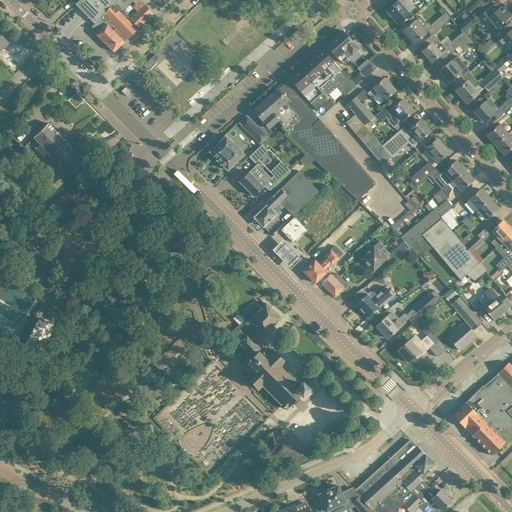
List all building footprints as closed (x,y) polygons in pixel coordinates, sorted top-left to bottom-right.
[(88,17),(94,23),(115,3),(123,11),(133,0),(79,0),(75,4),(82,11),(81,13),(86,18),(88,17)] [(138,11),(130,19),(131,20),(138,28),(152,13),(145,6),(140,1),(141,0),(140,0),(133,0),(132,1),(136,4),(133,7),(138,11)] [(415,7),(411,2),(408,0),(398,0),(386,10),(397,23),(415,7)] [(478,0),(468,10),(472,15),(485,3),(481,0),(478,0)] [(94,23),(91,27),(96,32),(95,33),(114,52),(120,46),(122,44),(124,42),(123,41),(127,37),(128,38),(136,30),(129,22),(124,18),(127,15),(123,11),(115,3),(94,23)] [(489,8),(480,16),(486,24),(488,26),(492,22),(496,26),(492,30),(492,33),(494,36),(495,35),(502,29),(499,25),(502,23),(510,16),(509,15),(510,14),(506,9),(504,10),(501,6),(500,7),(493,13),(489,8)] [(432,28),(427,32),(431,35),(433,34),(433,33),(450,18),(445,13),(442,15),(430,26),(432,28)] [(411,24),(404,30),(415,43),(422,36),(427,32),(432,28),(430,26),(428,23),(427,24),(420,16),(416,19),(415,21),(411,24)] [(463,31),(462,32),(466,36),(471,36),(470,26),(473,24),(468,18),(458,27),(463,31)] [(494,36),(493,37),(501,46),(505,43),(510,48),(511,45),(511,28),(506,33),(502,29),(495,35),(494,36)] [(334,38),(350,56),(358,48),(342,30),(334,38)] [(451,41),(448,45),(449,46),(453,51),(459,46),(468,38),(466,36),(462,32),(451,41)] [(0,51),(9,43),(0,33),(0,51)] [(427,38),(421,43),(425,48),(422,51),(431,62),(439,55),(440,54),(446,49),(445,47),(442,44),(440,42),(433,34),(431,35),(427,38)] [(334,38),(326,45),(332,53),(336,57),(341,63),(345,60),(347,58),(350,56),(334,38)] [(468,38),(459,46),(464,52),(473,44),(468,38)] [(484,44),(478,49),(483,55),(489,50),(484,44)] [(311,58),(336,87),(348,77),(322,49),(311,58)] [(511,51),(501,62),(494,67),(499,72),(505,67),(511,62),(511,51)] [(151,57),(143,65),(147,69),(155,61),(159,58),(155,54),(154,55),(151,57)] [(447,64),(439,71),(449,82),(453,78),(457,82),(453,86),(464,77),(470,71),(466,67),(465,66),(457,56),(447,64)] [(311,58),(299,69),(325,98),(327,96),(328,96),(327,95),(336,87),(311,58)] [(370,62),(359,72),(360,73),(365,78),(376,68),(370,62)] [(327,110),(332,106),(299,69),(288,78),(317,111),(323,105),(327,110)] [(484,88),(487,91),(502,78),(495,70),(480,82),(484,88)] [(456,90),(467,103),(484,88),(480,82),(473,88),(466,80),(464,77),(453,86),(453,87),(454,86),(457,89),(456,90)] [(395,90),(384,78),(367,93),(369,96),(372,98),(377,93),(383,100),(395,90)] [(277,89),(253,111),(254,111),(260,118),(262,121),(269,128),(278,119),(290,132),(287,134),(308,153),(318,163),(334,178),(346,189),(366,171),(334,135),(333,134),(319,118),(293,89),(292,88),(286,81),(286,82),(277,89)] [(125,87),(121,91),(126,96),(130,92),(125,87)] [(367,93),(364,89),(347,105),(355,114),(364,125),(374,116),(362,102),(369,96),(367,93)] [(489,98),(474,111),(478,116),(477,119),(480,122),(483,122),(484,122),(498,109),(489,98)] [(380,123),(386,118),(394,128),(413,111),(403,99),(393,107),(389,103),(374,116),(380,123)] [(345,123),(354,133),(364,125),(355,114),(345,123)] [(240,122),(239,123),(260,144),(267,137),(266,136),(257,126),(255,125),(255,124),(248,117),(247,116),(246,116),(240,122)] [(383,146),(387,152),(392,157),(408,142),(416,151),(423,145),(431,139),(431,138),(427,134),(430,131),(420,119),(408,130),(404,126),(382,145),(383,146)] [(61,169),(49,181),(40,190),(47,197),(56,189),(85,161),(48,123),(33,137),(54,158),(52,160),(61,169)] [(487,135),(496,144),(508,134),(499,124),(487,135)] [(354,133),(364,144),(373,136),(364,125),(354,133)] [(511,139),(508,134),(496,144),(504,154),(511,147),(511,139)] [(227,170),(243,154),(226,136),(210,151),(227,170)] [(378,142),(373,136),(364,144),(369,150),(378,142)] [(431,139),(423,146),(434,158),(434,157),(437,161),(448,152),(437,139),(433,142),(431,139)] [(381,145),(378,142),(369,150),(373,155),(383,146),(382,145),(381,145)] [(268,150),(262,144),(249,157),(255,163),(268,150)] [(387,152),(383,146),(373,155),(378,160),(387,152)] [(392,157),(387,152),(378,160),(382,165),(392,157)] [(417,186),(441,165),(437,161),(434,157),(434,158),(410,178),(417,186)] [(447,186),(453,180),(464,170),(456,160),(438,176),(447,186)] [(249,172),(239,181),(253,196),(262,187),(263,188),(265,187),(268,190),(289,170),(281,161),(270,172),(274,176),(271,179),(257,165),(249,172)] [(382,165),(379,167),(380,168),(387,176),(394,170),(395,170),(387,161),(382,165)] [(453,180),(448,184),(452,188),(456,185),(461,190),(465,186),(473,180),(464,170),(453,180)] [(299,171),(281,188),(287,195),(300,209),(318,192),(316,189),(308,181),(299,171)] [(366,171),(346,189),(358,200),(377,183),(366,171)] [(322,184),(316,189),(318,192),(325,187),(322,184)] [(266,205),(254,217),(258,221),(258,223),(260,225),(262,225),(263,227),(270,220),(276,214),(282,208),(278,203),(287,195),(281,188),(276,192),(272,197),(265,204),(266,205)] [(432,200),(427,203),(428,203),(428,204),(434,210),(439,217),(452,206),(446,200),(447,199),(449,197),(449,196),(443,190),(443,189),(440,192),(438,194),(433,197),(440,205),(437,207),(432,200)] [(469,199),(477,209),(489,199),(481,189),(469,199)] [(413,195),(408,199),(415,206),(419,202),(413,195)] [(421,209),(425,198),(390,227),(393,229),(396,227),(419,207),(421,209)] [(489,199),(477,209),(486,219),(497,208),(489,199)] [(434,210),(428,204),(425,207),(430,213),(434,210)] [(451,208),(441,217),(451,230),(458,224),(453,218),(456,215),(451,208)] [(430,213),(401,237),(404,241),(409,246),(416,237),(440,217),(434,210),(430,213)] [(294,217),(288,223),(281,230),(293,243),(307,230),(294,217)] [(432,246),(460,279),(465,275),(474,281),(485,270),(469,252),(465,246),(460,241),(440,217),(416,237),(409,246),(411,247),(411,248),(420,257),(426,252),(432,246)] [(474,225),(468,217),(462,222),(469,229),(474,225)] [(491,242),(496,247),(502,241),(511,231),(511,229),(502,220),(491,231),(497,237),(491,242)] [(393,229),(401,237),(404,235),(396,227),(393,229)] [(511,231),(502,241),(511,250),(511,231)] [(471,232),(460,241),(465,246),(475,237),(471,232)] [(93,234),(91,242),(98,244),(100,236),(93,234)] [(475,237),(465,246),(469,252),(482,241),(477,236),(475,237)] [(383,246),(379,241),(361,258),(373,271),(390,255),(383,247),(383,246)] [(401,256),(411,248),(411,247),(409,246),(404,241),(395,249),(401,256)] [(282,242),(274,251),(292,269),(300,260),(282,242)] [(23,263),(20,268),(27,271),(41,278),(46,280),(52,272),(54,273),(59,268),(32,248),(21,261),(23,263)] [(308,266),(303,271),(315,283),(322,276),(326,272),(324,270),(330,264),(331,265),(338,258),(332,251),(330,249),(322,256),(324,258),(318,264),(314,260),(312,262),(310,264),(308,266)] [(511,250),(496,265),(502,271),(506,266),(511,260),(511,250)] [(334,297),(342,290),(344,288),(343,287),(346,284),(337,275),(332,275),(331,274),(321,283),(334,297)] [(368,317),(375,310),(392,295),(385,287),(377,295),(374,292),(370,292),(367,294),(363,297),(356,304),(368,317)] [(488,299),(481,304),(483,307),(487,312),(493,319),(495,318),(496,318),(499,316),(499,315),(507,309),(501,301),(491,288),(485,292),(484,293),(488,299)] [(431,293),(415,307),(422,314),(437,300),(440,297),(434,290),(431,293)] [(482,322),(459,296),(451,304),(474,329),(482,322)] [(231,333),(254,355),(260,349),(249,338),(258,328),(265,335),(274,327),(272,325),(280,318),(265,303),(259,309),(256,306),(251,311),(254,314),(245,322),(244,321),(231,333)] [(380,322),(376,326),(376,327),(376,330),(379,333),(382,333),(387,338),(394,331),(403,323),(408,319),(409,318),(406,315),(404,313),(399,318),(394,313),(390,313),(388,315),(384,318),(383,319),(380,322)] [(448,337),(453,343),(459,350),(476,335),(464,322),(448,337)] [(405,343),(398,350),(409,362),(415,357),(418,354),(420,356),(429,348),(434,343),(427,335),(421,340),(419,342),(414,336),(411,339),(409,340),(405,343)] [(283,408),(287,409),(302,394),(308,389),(302,382),(299,385),(293,380),(295,378),(288,370),(286,372),(280,366),(285,362),(274,350),(269,355),(264,350),(263,352),(260,349),(254,355),(248,361),(251,364),(247,368),(252,373),(247,378),(258,389),(263,384),(269,390),(267,391),(274,398),(276,397),(282,403),(283,408)] [(483,385),(466,401),(486,421),(505,441),(511,433),(511,366),(508,362),(497,373),(484,386),(483,385)] [(466,401),(452,415),(471,435),(486,421),(466,401)] [(486,421),(471,435),(491,455),(492,455),(493,454),(496,450),(498,448),(505,442),(505,441),(486,421)] [(359,495),(369,506),(425,455),(417,446),(410,440),(390,459),(355,491),(359,495)] [(425,455),(369,506),(372,509),(374,511),(394,511),(402,505),(406,509),(417,498),(428,487),(419,477),(433,464),(425,455)] [(324,492),(318,495),(321,503),(318,505),(321,511),(325,510),(325,511),(332,511),(347,505),(345,502),(337,485),(330,489),(330,488),(324,491),(324,492)] [(417,498),(406,509),(409,511),(412,511),(417,508),(421,511),(439,511),(451,500),(440,489),(433,496),(427,503),(422,502),(417,498)] [(369,506),(359,495),(352,502),(361,511),(374,511),(372,509),(369,506)]
